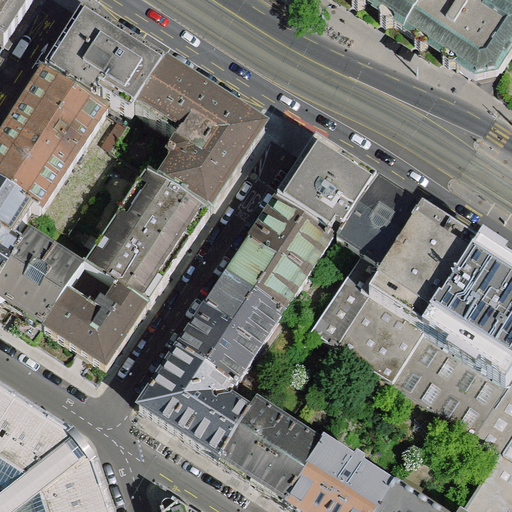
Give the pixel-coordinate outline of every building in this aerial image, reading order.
[(37,0),(0,0),(0,47),(4,50),(37,0)] [(405,39),(429,0),(344,0),(366,14),(370,9),(383,17),(380,23),(405,39)] [(511,60),(511,11),(494,0),(429,0),(405,39),(477,85),(498,80),(511,60)] [(46,78),(96,111),(102,102),(132,121),(134,116),(165,72),(84,20),(46,78)] [(174,167),(160,188),(210,220),(265,136),(165,72),(134,116),(180,146),(169,163),(174,167)] [(96,111),(46,78),(43,82),(0,149),(0,192),(33,214),(41,218),(108,118),(96,111)] [(279,207),(331,242),(336,234),(344,239),(377,189),(317,150),(279,207)] [(147,179),(85,271),(148,312),(210,220),(160,188),(147,179)] [(377,189),(344,239),(339,248),(362,262),(386,278),(424,219),(377,189)] [(33,214),(0,192),(0,288),(23,252),(13,246),(33,214)] [(229,282),(284,318),(333,244),(331,242),(279,207),(229,282)] [(480,255),(424,219),(386,278),(370,303),(426,338),(480,255)] [(30,242),(23,252),(0,288),(0,305),(44,334),(82,276),(30,242)] [(511,276),(480,255),(426,338),(507,391),(511,382),(511,276)] [(386,278),(362,262),(342,292),(312,337),(338,353),(370,303),(386,278)] [(85,271),(82,276),(44,334),(107,374),(148,312),(85,271)] [(229,282),(179,357),(231,392),(234,394),(284,318),(229,282)] [(393,388),(426,338),(370,303),(338,353),(374,376),(393,388)] [(475,441),(507,391),(426,338),(393,388),(443,421),(475,441)] [(140,414),(220,467),(251,419),(231,406),(215,410),(214,404),(225,402),(231,392),(179,357),(140,414)] [(511,382),(507,391),(475,441),(500,458),(511,465),(511,382)] [(0,393),(0,511),(108,511),(94,470),(98,467),(72,437),(70,439),(48,424),(0,393)] [(286,509),(323,452),(262,412),(257,409),(251,419),(220,467),(286,509)] [(290,511),(382,511),(393,496),(324,450),(323,452),(286,509),(290,511)] [(511,511),(511,465),(500,458),(465,511),(511,511)] [(425,511),(395,492),(393,496),(382,511),(425,511)]
